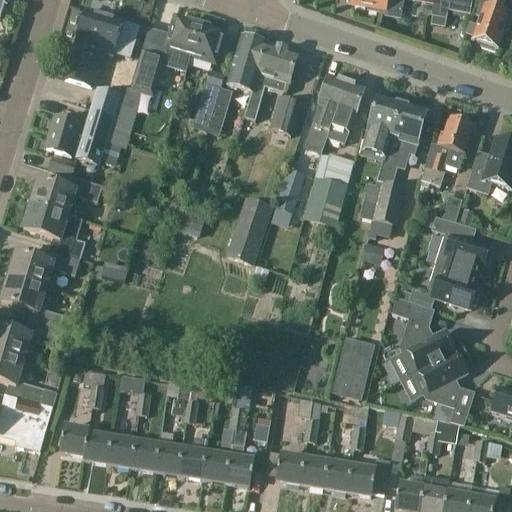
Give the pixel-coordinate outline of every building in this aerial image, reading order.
[(0,0),(0,18),(4,6),(7,7),(9,0),(0,0)] [(401,2),(433,8),(434,0),(349,0),(348,8),(368,12),(368,15),(385,18),(388,0),(401,2)] [(434,0),(433,8),(431,20),(432,20),(444,22),(446,14),(448,0),(434,0)] [(480,21),(472,44),(477,46),(482,48),(480,51),(495,56),(496,53),(503,33),(506,34),(508,26),(511,17),(498,13),(502,0),(479,0),(477,6),(480,7),(475,19),(477,20),(480,21)] [(80,29),(64,83),(91,91),(97,70),(91,68),(96,53),(102,55),(112,58),(112,57),(129,62),(138,32),(122,27),(122,26),(86,14),(81,30),(80,29)] [(432,20),(431,27),(443,30),(444,22),(432,20)] [(165,52),(162,61),(164,62),(162,69),(185,76),(190,59),(199,29),(174,22),(165,52)] [(199,29),(190,59),(214,67),(223,36),(199,29)] [(242,42),(230,80),(227,89),(235,91),(251,96),(256,79),(257,80),(266,49),(242,42)] [(266,49),(257,80),(254,88),(282,97),(284,88),(287,89),(288,86),(291,85),(293,78),(291,75),(296,59),(266,49)] [(133,83),(130,92),(129,94),(142,98),(149,100),(153,90),(156,91),(164,62),(151,57),(149,57),(147,62),(139,59),(138,62),(132,83),(133,83)] [(209,133),(225,79),(208,74),(196,114),(212,118),(207,133),(209,133)] [(227,89),(230,80),(225,79),(209,133),(220,136),(232,96),(233,96),(235,91),(227,89)] [(318,109),(323,111),(315,132),(308,154),(320,158),(327,136),(328,136),(326,143),(327,143),(347,86),(329,80),(318,109)] [(365,92),(347,86),(327,143),(344,149),(353,121),(354,122),(365,92)] [(129,94),(130,92),(122,90),(119,99),(96,92),(89,116),(113,123),(116,114),(130,118),(135,120),(142,98),(129,94)] [(267,131),(288,138),(298,105),(277,99),(267,131)] [(393,142),(403,108),(378,101),(368,135),(390,141),(393,142)] [(249,107),(244,123),(254,126),(259,110),(249,107)] [(381,166),(376,184),(383,186),(392,188),(397,170),(400,171),(404,156),(401,155),(404,145),(418,149),(428,115),(403,108),(393,142),(390,141),(384,165),(382,165),(381,166)] [(113,123),(89,116),(74,162),(77,163),(99,170),(106,146),(125,153),(135,120),(116,114),(113,123)] [(71,161),(80,130),(54,121),(44,153),(71,161)] [(438,151),(436,159),(447,162),(449,154),(463,159),(473,130),(450,122),(444,138),(441,138),(437,150),(438,151)] [(511,150),(496,145),(491,161),(477,157),(466,193),(487,199),(490,187),(511,194),(511,189),(511,150)] [(47,176),(71,183),(71,182),(76,167),(52,160),(47,176)] [(350,170),(320,162),(304,222),(334,230),(350,170)] [(424,171),(419,185),(440,191),(444,177),(442,176),(429,172),(424,171)] [(287,174),(275,213),(291,219),(305,179),(287,174)] [(67,193),(38,184),(35,195),(31,194),(27,209),(66,221),(73,198),(96,206),(100,191),(71,182),(71,183),(67,193)] [(362,208),(363,208),(359,222),(373,225),(376,211),(377,211),(383,186),(376,184),(375,189),(367,187),(362,208)] [(376,211),(373,225),(394,230),(395,231),(405,191),(392,188),(383,186),(377,211),(376,211)] [(102,191),(99,200),(111,203),(114,195),(102,191)] [(218,192),(213,207),(221,209),(226,194),(218,192)] [(172,203),(167,219),(178,223),(183,207),(172,203)] [(245,203),(225,261),(252,271),(272,212),(245,203)] [(27,209),(22,223),(26,224),(23,234),(52,243),(48,255),(79,264),(84,248),(84,247),(76,244),(82,225),(66,221),(27,209)] [(473,216),(464,213),(459,227),(469,230),(473,216)] [(176,235),(178,236),(196,241),(203,220),(184,214),(176,235)] [(443,217),(441,223),(454,227),(456,221),(443,217)] [(424,220),(421,229),(432,233),(433,229),(435,223),(424,220)] [(432,233),(431,235),(444,238),(434,268),(477,282),(480,272),(482,273),(483,268),(487,269),(491,258),(487,257),(489,252),(453,241),(457,228),(454,227),(441,223),(436,221),(435,223),(433,229),(432,233)] [(372,225),(368,243),(375,244),(376,240),(380,241),(380,240),(389,242),(392,230),(372,225)] [(366,248),(361,264),(373,268),(377,251),(366,248)] [(48,255),(45,266),(15,257),(12,268),(9,267),(5,282),(43,293),(49,273),(74,280),(79,264),(48,255)] [(413,295),(410,308),(413,309),(428,313),(429,314),(433,302),(469,313),(471,309),(474,310),(478,299),(474,298),(476,293),(473,292),(477,282),(434,268),(425,298),(413,295)] [(127,273),(114,269),(110,283),(124,287),(127,273)] [(43,293),(5,282),(1,295),(4,296),(0,306),(30,315),(26,328),(57,338),(62,320),(37,312),(43,293)] [(396,303),(391,319),(407,325),(413,309),(410,308),(407,307),(396,303)] [(413,327),(407,325),(401,343),(407,355),(401,358),(406,366),(411,363),(418,376),(454,357),(450,349),(453,347),(448,337),(444,339),(443,336),(429,343),(426,337),(427,331),(413,327)] [(26,328),(23,339),(0,331),(0,359),(21,366),(27,345),(52,353),(57,338),(26,328)] [(344,353),(333,398),(358,404),(369,359),(344,353)] [(458,365),(454,357),(418,376),(425,389),(419,392),(423,401),(429,398),(434,408),(453,414),(460,394),(455,392),(451,386),(465,378),(463,376),(467,374),(462,363),(458,365)] [(21,366),(0,359),(0,386),(7,388),(4,398),(52,412),(55,397),(15,385),(21,366)] [(333,384),(338,367),(325,363),(320,380),(333,384)] [(95,391),(97,377),(85,375),(83,389),(91,390),(95,391)] [(82,379),(72,376),(70,384),(80,387),(82,379)] [(97,377),(95,391),(97,391),(102,392),(105,378),(97,377)] [(144,385),(135,383),(132,398),(138,399),(138,398),(142,398),(144,385)] [(95,391),(91,390),(90,401),(101,403),(102,392),(97,391),(95,391)] [(180,390),(178,402),(177,404),(186,405),(188,406),(191,392),(185,391),(180,390)] [(239,393),(229,391),(226,406),(236,408),(239,393)] [(191,392),(188,406),(191,406),(196,407),(197,402),(198,393),(191,392)] [(491,415),(511,421),(511,429),(510,435),(511,436),(511,396),(498,392),(491,415)] [(450,424),(449,428),(459,430),(463,431),(474,398),(474,397),(460,393),(460,394),(453,414),(450,424)] [(0,442),(15,446),(14,451),(39,457),(52,412),(4,398),(1,411),(0,410),(0,442)] [(138,399),(137,408),(148,410),(150,400),(144,399),(142,398),(138,398),(138,399)] [(90,401),(88,411),(93,412),(99,413),(101,403),(90,401)] [(186,405),(186,406),(184,416),(195,418),(197,407),(196,407),(191,406),(188,406),(186,405)] [(311,408),(312,406),(300,405),(297,420),(308,422),(309,422),(310,421),(311,408)] [(309,422),(309,425),(317,427),(318,427),(320,415),(321,408),(312,406),(311,408),(310,421),(309,422)] [(148,410),(137,408),(135,419),(141,420),(146,421),(148,410)] [(357,429),(356,433),(364,434),(367,417),(366,417),(368,410),(360,408),(360,410),(359,415),(357,429)] [(238,414),(235,413),(233,413),(231,423),(242,425),(244,414),(238,414)] [(184,416),(183,420),(182,426),(188,427),(194,428),(195,418),(184,416)] [(397,431),(394,444),(405,446),(408,446),(410,435),(412,424),(399,421),(398,425),(397,431)] [(242,425),(231,423),(230,434),(233,434),(235,435),(241,435),(242,425)] [(317,427),(309,425),(306,425),(304,435),(315,437),(317,427)] [(83,462),(87,440),(87,435),(63,432),(58,458),(83,462)] [(354,432),(352,443),(363,445),(365,434),(364,434),(356,433),(354,432)] [(229,462),(225,488),(249,492),(253,466),(242,464),(246,436),(241,436),(233,434),(229,462)] [(315,437),(304,435),(303,446),(314,448),(315,437)] [(429,436),(428,438),(427,447),(438,448),(439,445),(440,438),(434,437),(429,436)] [(160,437),(158,451),(154,477),(178,481),(182,455),(170,453),(173,439),(160,437)] [(87,440),(83,462),(82,466),(106,470),(110,443),(87,440)] [(182,455),(178,481),(201,485),(205,458),(208,444),(192,442),(190,456),(187,456),(182,455)] [(134,447),(110,443),(106,470),(130,473),(134,447)] [(363,445),(352,443),(350,453),(361,455),(363,445)] [(476,444),(474,455),(485,457),(487,446),(476,444)] [(158,451),(134,447),(130,473),(154,477),(158,451)] [(438,448),(427,447),(426,457),(437,459),(438,448)] [(485,457),(474,455),(473,465),(484,467),(485,461),(485,457)] [(229,462),(205,458),(201,485),(225,488),(229,462)] [(390,481),(401,482),(404,460),(393,459),(390,481)] [(299,490),(303,464),(280,460),(275,486),(299,490)] [(327,467),(303,464),(299,490),(323,494),(327,467)] [(351,471),(327,467),(323,494),(347,498),(351,471)] [(374,475),(351,471),(347,498),(370,501),(374,475)] [(424,482),(422,493),(418,511),(443,511),(446,497),(448,486),(424,482)] [(448,486),(446,497),(443,511),(468,511),(470,501),(459,500),(461,488),(448,486)] [(418,511),(422,493),(398,489),(394,511),(418,511)] [(470,501),(468,511),(492,511),(494,506),(484,504),(486,493),(472,490),(470,501)]
